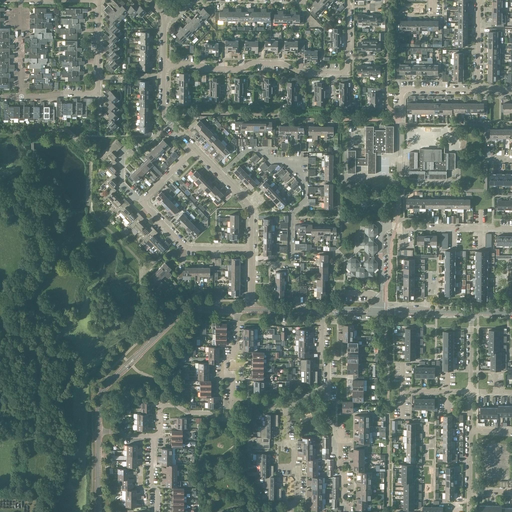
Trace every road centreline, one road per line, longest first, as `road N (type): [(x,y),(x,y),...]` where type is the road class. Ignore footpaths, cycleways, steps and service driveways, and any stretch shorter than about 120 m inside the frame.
road 1 (residential): [(251,263),(290,264),(290,214),(303,200),(303,175),(260,149),(245,149),(219,175)]
road 2 (residential): [(251,249),(188,248),(141,201)]
road 3 (residential): [(231,399),(230,419),(159,405),(153,436)]
